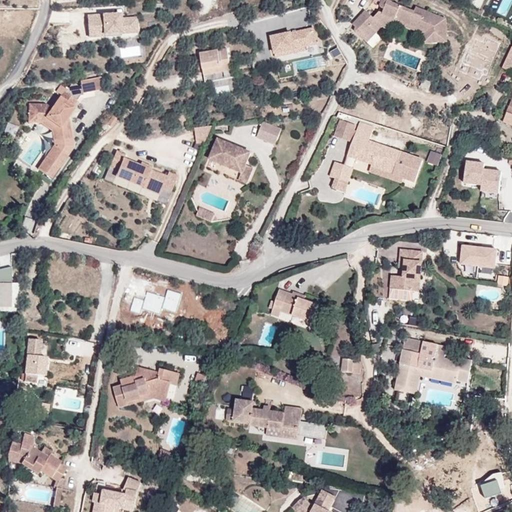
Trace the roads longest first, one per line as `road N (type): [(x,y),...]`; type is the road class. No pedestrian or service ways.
road 1 (residential): [(359,236),(371,252),(357,316),(374,382),(358,410),(402,464),(399,511)]
road 2 (residential): [(273,264),(270,246),(353,62),(319,0)]
road 3 (residential): [(273,264),(238,284),(220,283),(40,241)]
road 4 (residential): [(40,241),(150,83)]
road 5 (residential): [(511,232),(431,222),(359,236)]
